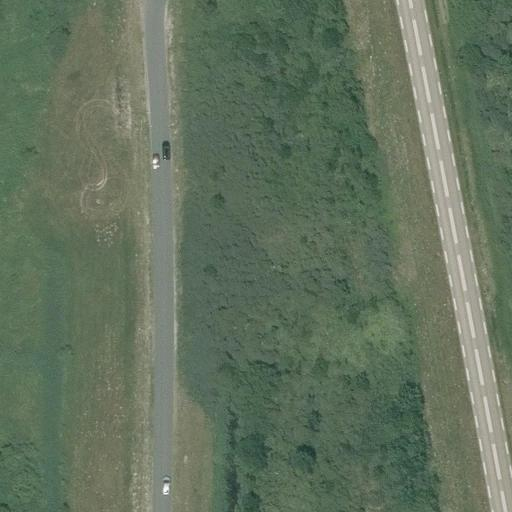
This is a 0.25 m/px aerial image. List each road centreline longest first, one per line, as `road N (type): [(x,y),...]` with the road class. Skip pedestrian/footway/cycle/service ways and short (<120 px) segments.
road 1 (primary): [(502,511),(408,0)]
road 2 (unclassified): [(162,511),(154,0)]
